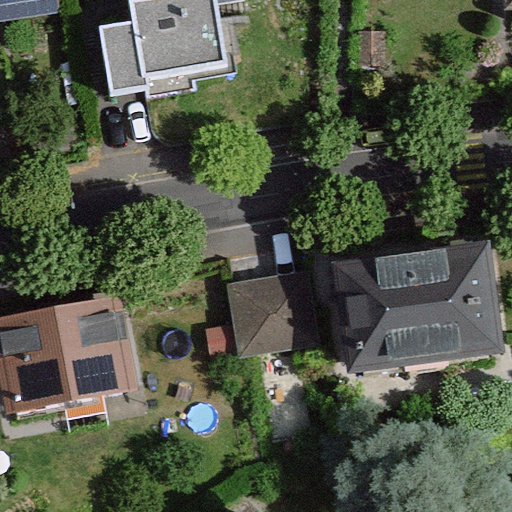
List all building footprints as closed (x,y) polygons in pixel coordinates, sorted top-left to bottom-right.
[(0,0),(0,27),(46,23),(43,0),(0,0)] [(163,0),(110,8),(122,91),(220,77),(209,0),(163,0)] [(511,0),(497,0),(497,26),(511,26),(511,0)] [(318,287),(334,387),(489,363),(474,262),(318,287)] [(298,280),(215,295),(228,367),(311,353),(298,280)] [(117,310),(0,329),(0,427),(133,406),(117,310)]
